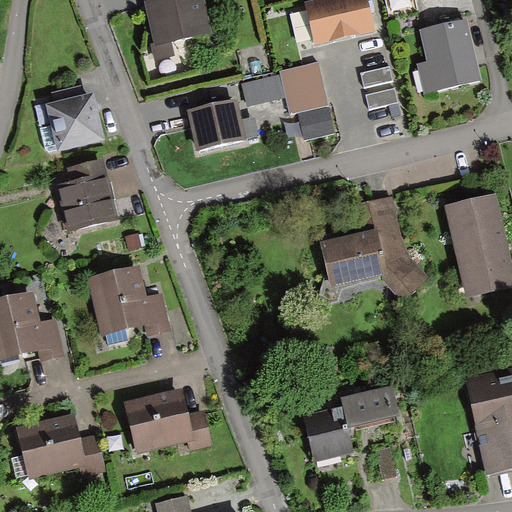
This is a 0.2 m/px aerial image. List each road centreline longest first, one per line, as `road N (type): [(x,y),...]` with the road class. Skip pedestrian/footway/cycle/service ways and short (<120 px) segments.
road 1 (residential): [(165,212),(511,127)]
road 2 (residential): [(220,354),(1,409)]
road 3 (residential): [(165,212),(88,0)]
road 4 (residential): [(277,511),(220,354)]
road 5 (residential): [(220,354),(165,212)]
road 6 (residential): [(0,119),(23,0)]
